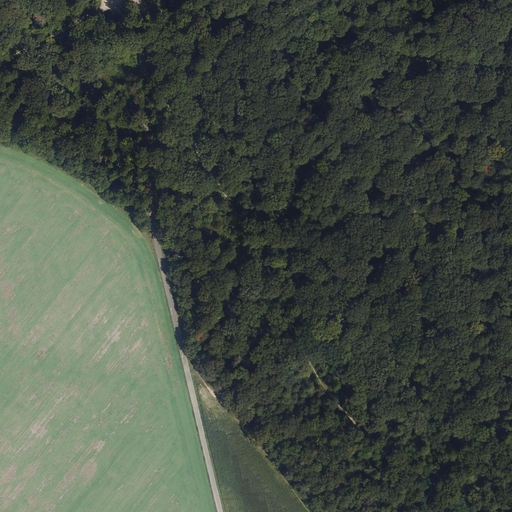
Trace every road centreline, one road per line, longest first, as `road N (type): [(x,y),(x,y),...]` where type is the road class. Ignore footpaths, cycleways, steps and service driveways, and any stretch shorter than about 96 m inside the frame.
road 1 (unclassified): [(142,12),(153,224),(223,511)]
road 2 (track): [(142,12),(215,36),(417,59),(511,80)]
road 3 (track): [(511,308),(439,236),(401,179),(362,53)]
road 4 (track): [(142,12),(99,10),(0,62)]
road 5 (track): [(511,247),(463,229),(446,204),(401,179)]
